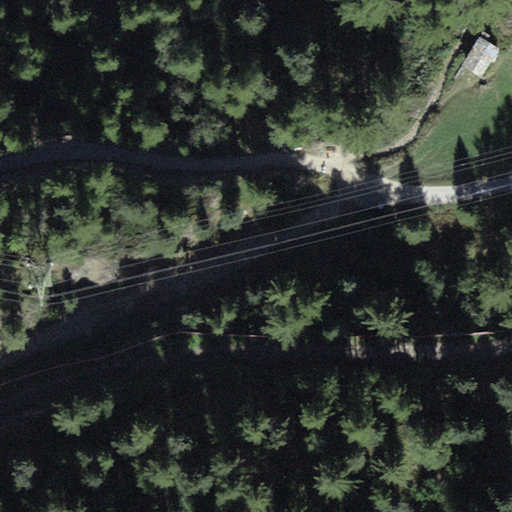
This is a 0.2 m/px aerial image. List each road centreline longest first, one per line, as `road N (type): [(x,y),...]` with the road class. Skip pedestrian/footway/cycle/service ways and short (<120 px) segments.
road 1 (track): [(349,178),(194,277),(0,355)]
road 2 (track): [(0,165),(103,151),(193,161),(284,158),(349,178)]
road 3 (track): [(349,178),(406,195),(511,185)]
